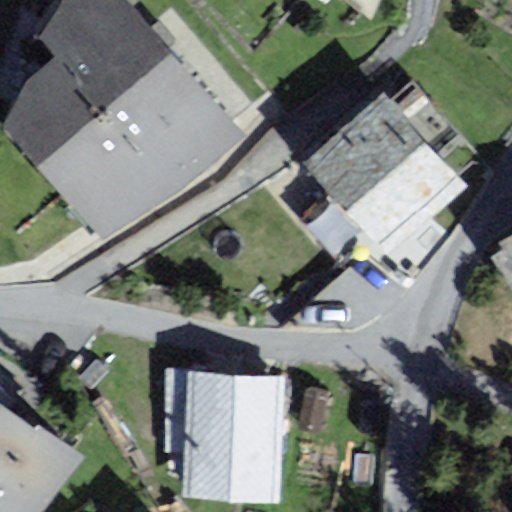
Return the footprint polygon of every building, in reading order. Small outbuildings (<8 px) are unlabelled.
[(206,124),(93,0),(65,0),(0,59),(0,122),(93,225),(206,124)] [(455,176),(384,98),(305,170),(375,248),(455,176)] [(511,236),(500,243),(511,261),(511,236)] [(285,376),(190,371),(184,500),(280,504),(285,376)] [(0,511),(40,511),(73,470),(0,414),(0,511)]
